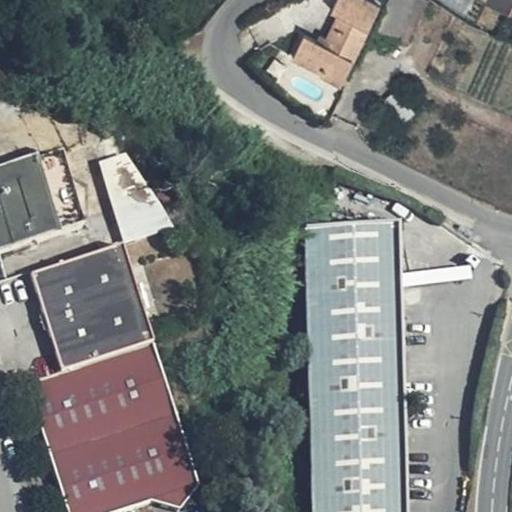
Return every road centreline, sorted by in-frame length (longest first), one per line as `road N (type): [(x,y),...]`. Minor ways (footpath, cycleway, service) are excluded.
road 1 (residential): [(511,229),(309,128),(237,82),(216,62),(217,32),(243,0)]
road 2 (secondary): [(511,384),(494,511)]
